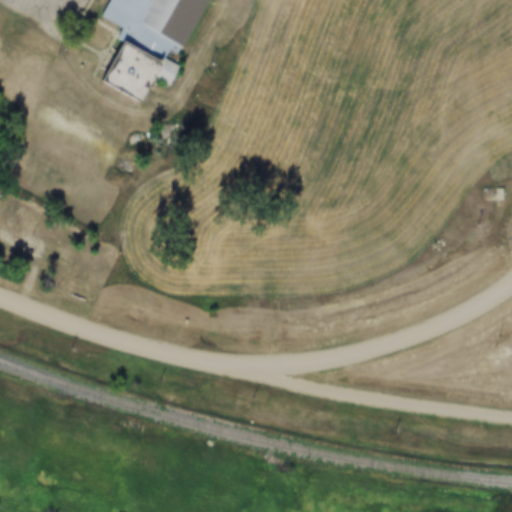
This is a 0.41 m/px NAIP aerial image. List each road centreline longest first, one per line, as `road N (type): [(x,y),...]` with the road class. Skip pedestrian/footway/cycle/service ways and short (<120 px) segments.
road 1 (tertiary): [(232,366),(356,355),(480,306),(511,285)]
road 2 (residential): [(511,414),(232,366)]
road 3 (tertiary): [(232,366),(149,348),(0,293)]
